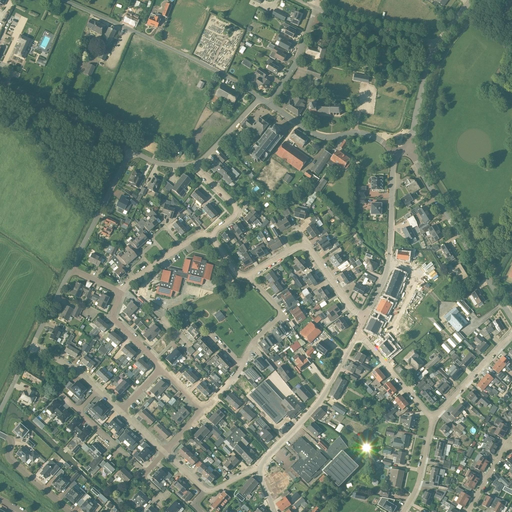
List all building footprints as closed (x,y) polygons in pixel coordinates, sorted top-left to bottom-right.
[(132,6),(142,9),(144,3),(134,0),(132,6)] [(161,16),(167,18),(172,6),(167,4),(166,8),(164,8),(161,16)] [(272,15),(284,22),(287,15),(275,9),(272,15)] [(293,19),(300,22),(303,15),(292,11),(291,15),(294,16),(293,19)] [(123,23),(134,28),(138,18),(135,16),(134,18),(127,14),(123,23)] [(151,25),(157,28),(160,19),(155,17),(155,16),(151,15),(147,24),(150,26),(151,25)] [(95,37),(100,39),(105,27),(95,23),(95,22),(89,20),(86,28),(91,30),(91,31),(97,34),(95,37)] [(293,28),(284,23),(283,26),(285,27),(282,33),(293,38),(296,33),(291,30),(293,28)] [(315,42),(324,45),(324,43),(328,44),(328,41),(325,40),(328,29),(319,27),(315,42)] [(102,47),(106,49),(108,44),(110,43),(115,32),(108,29),(103,39),(104,42),(102,47)] [(279,46),(288,51),(291,45),(287,43),(288,39),(280,35),(277,41),(280,42),(279,46)] [(24,51),(26,46),(29,48),(32,41),(20,36),(17,42),(20,43),(14,54),(24,59),(27,52),(24,51)] [(305,56),(323,62),(326,50),(309,45),(305,56)] [(276,58),(283,62),(286,57),(282,55),(284,52),(275,47),(270,57),(275,60),(276,58)] [(108,52),(103,50),(98,59),(104,61),(108,52)] [(36,63),(44,66),(47,61),(38,57),(36,63)] [(275,74),(279,68),(273,65),(274,62),(269,59),(266,64),(269,66),(268,69),(275,74)] [(84,74),(90,77),(95,67),(88,64),(84,74)] [(260,85),(265,89),(268,86),(269,86),(270,84),(269,83),(270,82),(264,78),(267,73),(259,68),(257,73),(261,75),(255,84),(259,86),(260,85)] [(322,72),(308,68),(306,74),(320,78),(322,72)] [(205,84),(199,82),(197,88),(203,90),(205,84)] [(220,98),(233,105),(240,94),(222,84),(212,101),(217,104),(220,98)] [(285,108),(298,116),(303,109),(304,107),(304,106),(305,105),(304,104),(306,102),(296,96),(292,102),(290,101),(285,108)] [(316,114),(330,115),(330,114),(340,115),(342,112),(343,109),(340,106),(330,105),(330,104),(317,104),(317,102),(312,102),(312,105),(310,105),(309,112),(316,113),(316,114)] [(246,126),(262,138),(268,130),(270,127),(269,126),(259,118),(254,125),(246,119),(240,126),(243,129),(246,126)] [(259,161),(263,163),(270,153),(281,139),(281,140),(283,137),(279,133),(280,133),(281,133),(280,132),(281,131),(276,128),(275,129),(275,128),(274,129),(275,129),(274,130),(273,129),(271,128),(271,127),(270,127),(268,130),(262,138),(258,143),(254,148),(252,147),(247,153),(251,157),(251,158),(252,158),(253,160),(252,160),(253,161),(253,160),(255,161),(254,162),(255,162),(257,162),(257,163),(258,162),(257,162),(259,161)] [(309,138),(296,129),(289,139),(302,148),(309,138)] [(339,147),(343,150),(348,143),(344,141),(339,147)] [(309,159),(285,142),(276,155),(300,172),(309,159)] [(316,164),(323,169),(332,156),(325,151),(316,164)] [(344,167),(346,169),(351,163),(348,161),(349,160),(337,152),(334,157),(332,156),(327,165),(333,169),(336,164),(343,168),(344,167)] [(217,158),(223,164),(227,159),(221,153),(217,158)] [(220,162),(216,159),(209,166),(212,170),(213,169),(215,172),(216,171),(224,177),(222,179),(228,185),(231,183),(236,178),(231,173),(232,172),(224,164),(222,166),(221,165),(220,167),(218,164),(220,162)] [(311,171),(318,175),(323,169),(316,164),(311,171)] [(307,170),(304,174),(317,183),(319,179),(307,170)] [(140,175),(133,172),(128,181),(132,183),(131,185),(138,188),(142,181),(138,179),(140,175)] [(282,180),(288,184),(292,178),(286,174),(282,180)] [(191,181),(183,175),(171,190),(179,196),(191,181)] [(146,188),(155,193),(160,182),(153,178),(150,185),(149,184),(146,188)] [(313,191),(318,195),(327,182),(322,178),(313,191)] [(371,190),(382,190),(382,178),(370,178),(369,180),(369,183),(370,184),(371,184),(371,190)] [(406,188),(410,196),(420,190),(416,182),(415,182),(414,181),(415,181),(408,179),(408,180),(407,180),(406,182),(405,182),(404,183),(405,184),(406,184),(405,187),(406,186),(406,187),(406,188)] [(138,195),(139,196),(140,194),(144,196),(147,190),(142,188),(138,195)] [(191,196),(196,201),(201,195),(196,190),(191,196)] [(305,203),(310,206),(318,195),(313,191),(311,194),(305,203)] [(123,209),(126,211),(128,207),(125,206),(128,202),(124,200),(126,197),(122,195),(120,199),(116,206),(122,209),(123,209)] [(196,201),(201,205),(206,199),(201,195),(196,201)] [(402,199),(407,208),(411,205),(410,202),(413,201),(409,195),(402,199)] [(136,206),(139,201),(132,197),(129,202),(136,206)] [(169,208),(170,206),(169,206),(170,202),(165,201),(165,203),(164,203),(164,204),(161,213),(166,215),(167,215),(168,208),(169,208)] [(202,210),(207,214),(212,209),(208,204),(202,210)] [(371,215),(381,215),(381,204),(371,204),(371,215)] [(294,217),(300,219),(301,210),(302,207),(299,206),(299,205),(296,206),(296,209),(294,217)] [(424,224),(425,225),(430,222),(429,220),(433,218),(432,218),(428,213),(429,212),(425,207),(420,210),(418,206),(410,211),(412,213),(413,216),(418,213),(422,220),(422,221),(424,224)] [(165,218),(171,219),(173,213),(176,213),(177,211),(169,208),(168,208),(167,215),(166,215),(165,218)] [(207,214),(211,219),(217,214),(212,209),(207,214)] [(186,215),(190,219),(192,217),(190,215),(187,212),(186,210),(182,214),(184,216),(186,215)] [(146,219),(153,227),(158,223),(154,219),(157,217),(156,215),(152,211),(147,215),(148,217),(146,219)] [(253,211),(248,215),(258,224),(259,222),(256,219),(259,216),(253,211)] [(256,226),(258,224),(248,215),(244,220),(250,225),(252,223),(256,226)] [(412,226),(413,228),(417,226),(416,223),(417,223),(413,216),(407,220),(410,226),(412,226)] [(118,222),(111,218),(109,223),(107,222),(106,224),(105,224),(103,228),(101,233),(106,236),(107,232),(109,233),(111,230),(112,230),(114,225),(116,226),(118,222)] [(137,224),(137,225),(142,230),(145,227),(148,232),(153,227),(146,219),(144,218),(142,220),(142,219),(137,224)] [(310,234),(316,229),(320,227),(317,222),(320,220),(318,218),(313,221),(315,224),(313,225),(306,230),(310,234)] [(281,222),(286,229),(290,227),(286,219),(281,222)] [(261,226),(263,228),(269,222),(267,220),(261,226)] [(172,226),(176,231),(184,224),(182,222),(180,224),(178,221),(172,226)] [(276,225),(281,232),(286,229),(281,222),(276,225)] [(235,235),(239,240),(244,237),(242,234),(245,231),(240,223),(234,228),(237,233),(235,235)] [(176,231),(181,236),(186,231),(184,228),(186,227),(184,224),(176,231)] [(140,236),(137,239),(142,245),(147,240),(144,237),(147,235),(142,230),(137,225),(135,227),(139,231),(137,233),(140,236)] [(439,231),(436,225),(431,228),(429,225),(422,229),(424,233),(429,231),(435,241),(443,237),(443,236),(442,237),(439,231)] [(402,230),(408,241),(415,238),(409,227),(402,230)] [(310,234),(313,239),(320,234),(316,229),(310,234)] [(230,241),(233,245),(239,240),(235,235),(232,236),(229,231),(222,236),(227,243),(230,241)] [(318,243),(321,247),(331,241),(328,236),(329,236),(327,233),(325,234),(322,236),(323,239),(318,243)] [(277,238),(273,241),(277,248),(282,246),(277,238)] [(130,245),(132,248),(134,246),(137,249),(142,245),(137,239),(134,241),(132,239),(128,243),(130,245)] [(268,244),(272,251),(277,248),(273,241),(268,244)] [(330,252),(337,247),(339,245),(337,242),(332,246),(330,245),(331,244),(332,243),(332,242),(331,241),(321,247),(324,252),(328,250),(329,252),(330,252)] [(255,252),(259,259),(265,256),(262,251),(266,249),(262,243),(256,247),(258,250),(255,252)] [(450,257),(452,260),(457,257),(454,252),(453,253),(447,244),(441,248),(448,258),(450,257)] [(132,248),(130,245),(125,249),(127,252),(125,254),(131,261),(136,256),(134,254),(136,252),(132,248)] [(338,249),(337,247),(330,252),(331,254),(334,252),(336,255),(330,259),(331,261),(331,262),(333,264),(341,258),(338,255),(341,253),(342,250),(340,248),(338,249)] [(398,253),(397,259),(408,260),(409,255),(411,255),(412,251),(405,251),(405,254),(398,253)] [(124,262),(126,265),(131,261),(125,254),(123,256),(120,253),(116,257),(122,264),(124,262)] [(242,261),(246,267),(253,263),(249,256),(248,257),(246,253),(243,255),(245,259),(242,261)] [(88,262),(98,267),(102,259),(92,254),(91,255),(92,256),(91,258),(90,257),(88,262)] [(366,269),(372,272),(373,271),(376,268),(378,264),(372,262),(372,260),(372,258),(373,256),(366,254),(363,260),(365,261),(367,266),(366,269)] [(155,294),(170,298),(172,291),(178,293),(182,278),(187,279),(186,282),(202,285),(203,279),(209,281),(213,266),(207,264),(206,263),(206,261),(201,260),(201,258),(193,256),(192,260),(191,261),(185,260),(182,271),(168,268),(167,272),(163,271),(160,282),(161,282),(160,285),(159,284),(159,286),(157,287),(155,294)] [(291,264),(294,263),(289,256),(283,260),(285,263),(289,261),(291,264)] [(114,272),(120,278),(125,273),(123,270),(125,268),(115,257),(111,260),(118,268),(114,272)] [(293,268),(295,270),(304,262),(299,257),(293,262),(296,265),(293,268)] [(343,262),(341,258),(333,264),(334,267),(335,266),(336,268),(337,268),(339,271),(340,270),(341,272),(350,266),(349,264),(347,261),(344,261),(343,262)] [(295,270),(296,272),(300,269),(302,272),(308,267),(304,262),(295,270)] [(454,272),(460,282),(468,277),(460,264),(460,265),(459,266),(458,265),(453,268),(451,265),(446,268),(450,275),(454,272)] [(340,276),(343,280),(351,275),(350,273),(349,274),(347,271),(340,276)] [(265,277),(268,281),(279,274),(277,272),(274,274),(272,272),(265,277)] [(307,284),(317,277),(313,272),(307,276),(309,279),(306,282),(307,284)] [(268,281),(271,285),(277,281),(278,280),(277,278),(280,276),(279,274),(268,281)] [(343,280),(347,285),(353,280),(351,277),(352,277),(351,275),(343,280)] [(312,284),(314,287),(320,282),(317,277),(307,284),(309,286),(312,284)] [(305,286),(302,282),(299,278),(294,281),(300,289),(302,287),(305,286)] [(270,286),(273,291),(283,283),(282,281),(278,284),(277,281),(271,285),(270,286)] [(86,292),(88,289),(76,283),(71,294),(78,298),(82,290),(84,291),(86,292)] [(273,291),(276,295),(283,290),(281,288),(285,285),(283,283),(273,291)] [(353,291),(358,293),(362,285),(360,284),(360,285),(356,284),(353,291)] [(358,293),(362,296),(366,289),(363,287),(364,286),(362,285),(358,293)] [(316,297),(318,299),(328,292),(324,287),(318,291),(320,294),(316,297)] [(281,298),(284,302),(292,296),(287,289),(279,296),(280,298),(281,298)] [(302,292),(305,297),(310,293),(306,289),(302,292)] [(479,307),(480,307),(483,305),(483,304),(482,302),(484,301),(478,290),(473,294),(471,290),(466,293),(468,297),(471,295),(478,305),(479,307)] [(331,297),(328,292),(318,299),(319,301),(323,299),(325,302),(331,297)] [(311,298),(313,297),(311,295),(310,293),(305,297),(308,301),(310,305),(312,304),(313,303),(312,301),(310,298),(311,298)] [(99,300),(106,304),(109,298),(102,294),(100,298),(93,295),(92,297),(96,299),(99,300)] [(293,307),(299,302),(298,301),(296,300),(295,301),(292,296),(284,302),(288,307),(287,307),(289,310),(293,307)] [(96,306),(103,310),(106,304),(99,300),(96,306)] [(382,300),(379,306),(388,310),(391,305),(393,306),(395,303),(389,300),(387,303),(382,300)] [(290,313),(294,317),(301,311),(298,307),(296,305),(299,303),(299,302),(293,307),(289,310),(291,312),(290,313)] [(470,308),(463,302),(459,306),(465,313),(470,308)] [(127,308),(133,313),(137,308),(132,303),(127,308)] [(327,317),(330,322),(338,316),(336,313),(339,311),(335,305),(327,311),(330,315),(327,317)] [(59,317),(67,321),(70,315),(76,318),(80,308),(76,306),(73,313),(72,312),(73,310),(65,306),(59,317)] [(379,306),(376,311),(382,314),(380,317),(386,320),(388,316),(386,315),(388,310),(379,306)] [(128,318),(131,320),(133,318),(130,316),(133,313),(127,308),(123,312),(128,318)] [(448,321),(457,332),(467,323),(457,313),(458,312),(454,309),(444,318),(447,322),(448,321)] [(306,318),(305,316),(307,314),(304,310),(301,311),(294,317),(297,321),(299,324),(306,318)] [(219,311),(214,315),(217,320),(223,316),(219,311)] [(340,328),(342,331),(348,327),(344,321),(345,321),(343,317),(335,323),(339,329),(340,328)] [(91,333),(93,335),(103,323),(98,318),(93,324),(96,327),(91,333)] [(372,319),(369,325),(378,329),(381,324),(383,326),(385,322),(379,319),(377,322),(372,319)] [(495,326),(499,332),(504,329),(498,320),(491,324),(493,328),(495,326)] [(300,333),(310,344),(321,333),(311,322),(300,333)] [(93,335),(95,337),(100,330),(103,333),(108,327),(103,323),(93,335)] [(154,324),(148,330),(155,337),(160,331),(154,324)] [(190,338),(194,342),(198,337),(197,336),(201,332),(193,324),(189,328),(188,326),(183,330),(187,334),(188,333),(192,337),(190,338)] [(284,324),(279,327),(285,335),(287,337),(294,332),(293,331),(293,330),(292,328),(290,325),(286,327),(284,324)] [(369,325),(367,330),(376,335),(378,329),(369,325)] [(482,331),(485,336),(494,331),(491,326),(482,331)] [(49,338),(59,343),(61,340),(58,338),(62,330),(56,327),(52,334),(52,333),(49,338)] [(280,338),(285,335),(279,327),(275,330),(277,334),(274,336),(275,338),(276,337),(280,343),(282,341),(280,338)] [(142,336),(149,342),(155,337),(148,330),(142,336)] [(112,342),(117,336),(112,332),(107,338),(110,340),(104,347),(106,349),(110,344),(112,342)] [(443,348),(448,354),(465,339),(459,333),(443,348)] [(69,355),(70,355),(76,345),(70,342),(74,337),(71,335),(67,341),(70,343),(65,351),(67,353),(67,354),(69,355)] [(476,348),(482,353),(488,346),(483,341),(484,340),(478,335),(474,340),(479,344),(476,348)] [(122,340),(117,336),(112,342),(117,346),(122,340)] [(270,336),(266,339),(273,349),(277,346),(279,348),(282,346),(280,343),(276,337),(275,338),(273,339),(270,336)] [(388,336),(380,343),(382,346),(380,348),(383,352),(391,346),(388,343),(391,340),(388,336)] [(199,347),(206,341),(203,338),(196,344),(199,347)] [(261,348),(266,355),(269,353),(267,350),(271,347),(273,349),(266,339),(262,342),(264,346),(261,348)] [(463,342),(473,350),(475,348),(466,339),(463,342)] [(202,350),(209,344),(206,341),(199,347),(202,350)] [(290,347),(294,352),(302,346),(297,341),(290,347)] [(319,351),(324,356),(330,348),(321,341),(318,346),(321,348),(319,351)] [(70,355),(75,358),(78,353),(81,355),(83,352),(88,346),(84,344),(81,349),(79,347),(78,348),(75,346),(76,345),(70,355)] [(205,354),(212,347),(209,344),(202,350),(200,353),(203,356),(205,354)] [(121,351),(126,355),(131,349),(126,345),(121,351)] [(391,346),(383,352),(387,357),(389,355),(391,358),(400,350),(397,346),(394,349),(391,346)] [(205,354),(209,357),(215,351),(212,347),(205,354)] [(311,347),(306,353),(307,354),(308,356),(314,350),(311,347)] [(136,354),(131,349),(126,355),(124,358),(120,362),(122,363),(128,357),(131,360),(136,354)] [(170,354),(177,360),(181,356),(183,358),(186,354),(181,349),(178,352),(175,349),(170,354)] [(461,363),(466,368),(475,358),(466,349),(462,353),(467,357),(461,363)] [(409,364),(416,372),(424,363),(418,357),(419,357),(414,351),(405,360),(409,364)] [(213,358),(216,362),(222,356),(219,352),(213,358)] [(355,360),(362,364),(364,361),(368,363),(370,359),(359,353),(355,360)] [(450,358),(455,362),(459,357),(454,353),(450,358)] [(81,362),(86,365),(90,360),(92,358),(86,354),(85,356),(81,362)] [(172,365),(177,360),(170,354),(165,359),(172,365)] [(297,366),(300,371),(310,364),(307,359),(306,359),(303,355),(295,361),(298,365),(297,366)] [(216,362),(219,365),(225,359),(222,356),(216,362)] [(426,365),(429,370),(440,360),(436,356),(426,365)] [(510,370),(511,368),(507,364),(509,362),(503,357),(499,361),(510,370)] [(90,360),(86,365),(91,369),(93,367),(96,369),(100,363),(95,358),(92,362),(90,360)] [(133,375),(144,363),(139,358),(134,364),(137,367),(131,373),(130,372),(127,375),(130,379),(134,375),(133,375)] [(254,362),(254,363),(261,371),(267,366),(268,367),(270,365),(266,360),(264,362),(264,363),(259,358),(257,360),(256,360),(254,362)] [(219,365),(222,368),(228,362),(225,359),(219,365)] [(496,365),(502,370),(504,367),(509,372),(510,370),(499,361),(496,365)] [(227,370),(231,365),(228,362),(222,368),(220,370),(224,374),(228,371),(227,370)] [(149,367),(144,363),(133,375),(134,375),(136,377),(141,371),(144,373),(149,367)] [(354,372),(360,375),(363,368),(357,365),(356,367),(351,364),(348,371),(353,374),(354,372)] [(278,370),(287,382),(293,377),(284,365),(278,370)] [(502,370),(496,365),(492,369),(497,373),(495,375),(501,380),(505,376),(500,372),(502,370)] [(449,376),(454,381),(462,373),(454,366),(451,369),(454,371),(449,376)] [(440,367),(437,371),(443,377),(447,374),(440,367)] [(37,390),(46,376),(43,374),(42,376),(27,368),(23,377),(36,385),(34,388),(37,390)] [(95,374),(100,379),(106,373),(101,368),(95,374)] [(248,370),(245,373),(252,381),(258,375),(251,368),(250,369),(250,370),(249,371),(248,370)] [(378,369),(372,374),(374,377),(376,379),(382,373),(378,369)] [(183,375),(187,380),(192,375),(193,375),(194,373),(192,371),(191,373),(188,370),(183,375)] [(100,379),(105,383),(111,378),(106,373),(100,379)] [(386,378),(382,373),(376,379),(380,383),(386,378)] [(488,374),(484,378),(490,383),(492,385),(495,383),(497,385),(499,382),(492,375),(490,377),(488,374)] [(192,384),(197,379),(193,375),(192,375),(187,380),(192,384)] [(242,378),(237,383),(244,392),(250,387),(242,378)] [(329,396),(337,401),(347,382),(339,378),(329,396)] [(438,391),(443,395),(450,388),(448,385),(449,383),(443,378),(436,388),(439,391),(438,391)] [(480,382),(496,396),(498,393),(493,388),(492,390),(487,386),(490,383),(484,378),(480,382)] [(213,384),(218,388),(220,386),(216,383),(213,379),(211,381),(213,384)] [(118,385),(124,391),(129,386),(123,380),(118,385)] [(161,380),(155,386),(162,392),(167,386),(161,380)] [(427,382),(425,380),(417,387),(420,390),(428,384),(427,382)] [(73,395),(81,386),(77,381),(73,385),(71,383),(66,388),(73,395)] [(264,381),(249,396),(276,425),(286,415),(291,420),(302,410),(297,404),(289,396),(283,401),(264,381)] [(201,382),(196,388),(201,392),(206,387),(201,382)] [(377,397),(379,399),(383,395),(387,392),(393,387),(389,382),(383,387),(385,390),(377,397)] [(488,394),(491,396),(493,394),(495,396),(496,396),(480,382),(477,386),(482,391),(484,389),(489,393),(488,394)] [(205,397),(211,391),(208,389),(209,388),(212,386),(209,383),(206,387),(201,392),(205,397)] [(114,390),(119,395),(124,391),(118,385),(114,390)] [(86,390),(81,386),(73,395),(80,401),(85,396),(82,394),(86,390)] [(150,392),(156,398),(162,392),(155,386),(150,392)] [(297,393),(305,402),(312,396),(304,387),(299,391),(296,387),(292,390),(295,394),(297,393)] [(393,387),(387,392),(391,397),(397,391),(393,387)] [(28,402),(31,404),(31,403),(33,404),(36,398),(35,397),(37,393),(28,389),(26,393),(24,392),(21,399),(24,400),(23,401),(27,403),(28,402)] [(437,399),(435,396),(434,398),(429,392),(428,390),(425,392),(422,395),(424,397),(425,397),(431,405),(433,403),(434,404),(437,402),(436,401),(436,400),(437,399)] [(466,398),(474,404),(479,399),(477,398),(479,396),(476,393),(474,395),(471,392),(466,398)] [(225,400),(231,405),(237,398),(231,393),(225,400)] [(399,406),(405,400),(401,396),(395,401),(397,403),(394,406),(395,408),(399,406)] [(167,403),(171,407),(176,401),(172,397),(167,403)] [(480,401),(486,407),(490,403),(483,397),(480,401)] [(151,398),(143,406),(146,408),(151,403),(156,408),(159,405),(151,398)] [(231,405),(236,410),(242,404),(237,398),(231,405)] [(399,406),(403,410),(409,405),(405,400),(399,406)] [(53,413),(56,415),(60,410),(58,408),(60,406),(54,401),(47,409),(52,414),(53,413)] [(95,415),(103,406),(98,402),(95,406),(92,403),(88,408),(95,415)] [(332,408),(343,416),(347,411),(335,403),(332,408)] [(382,408),(384,411),(387,409),(390,406),(388,403),(382,408)] [(456,409),(463,416),(466,413),(463,410),(465,408),(466,410),(468,408),(465,404),(463,407),(460,404),(456,409)] [(107,410),(103,406),(95,415),(102,421),(106,416),(104,414),(107,410)] [(244,417),(250,411),(245,406),(239,413),(242,415),(243,415),(245,416),(244,417)] [(177,413),(184,419),(189,413),(182,407),(177,413)] [(311,417),(315,421),(317,419),(319,420),(325,413),(319,408),(311,417)] [(145,409),(138,416),(142,420),(149,413),(145,409)] [(387,415),(389,417),(397,411),(395,409),(387,415)] [(452,419),(455,422),(459,418),(460,419),(463,416),(456,409),(451,415),(453,417),(452,419)] [(63,412),(60,410),(56,415),(58,417),(57,418),(63,424),(70,415),(65,410),(63,412)] [(214,415),(223,423),(225,421),(222,419),(225,416),(218,410),(214,415)] [(246,419),(249,422),(256,416),(250,411),(244,417),(245,417),(247,418),(246,419)] [(510,421),(511,423),(511,413),(511,412),(508,414),(506,411),(502,415),(508,423),(510,421)] [(149,413),(142,420),(146,423),(152,416),(149,413)] [(171,419),(178,425),(184,419),(177,413),(171,419)] [(209,420),(215,426),(218,423),(221,425),(223,423),(214,415),(209,420)] [(152,416),(146,423),(150,427),(156,420),(152,416)] [(401,417),(399,423),(403,423),(404,422),(407,423),(406,428),(413,430),(415,419),(408,417),(408,418),(401,417)] [(113,428),(119,421),(117,419),(115,418),(108,425),(113,428)] [(261,437),(267,443),(273,437),(268,432),(271,430),(260,418),(255,422),(262,429),(260,430),(264,434),(261,437)] [(498,429),(505,433),(508,428),(502,424),(504,422),(497,418),(495,423),(499,426),(498,429)] [(75,433),(80,428),(78,426),(80,424),(74,419),(66,427),(72,432),(73,431),(75,433)] [(156,420),(150,427),(153,430),(160,423),(156,420)] [(121,424),(119,421),(113,428),(117,432),(121,428),(123,425),(121,424)] [(160,423),(153,430),(157,434),(164,427),(160,423)] [(307,429),(316,437),(322,431),(313,423),(307,429)] [(335,430),(340,433),(344,426),(340,423),(335,430)] [(459,423),(455,427),(461,432),(465,428),(459,423)] [(24,436),(27,440),(28,439),(27,439),(29,438),(28,434),(27,433),(28,431),(20,424),(19,424),(17,424),(16,426),(16,428),(13,431),(22,439),(24,436)] [(286,424),(279,431),(283,435),(290,427),(286,424)] [(449,433),(453,429),(450,426),(448,428),(445,425),(440,430),(444,434),(444,435),(447,438),(450,434),(449,433)] [(203,426),(199,431),(208,439),(212,434),(210,432),(203,426)] [(164,427),(157,434),(161,437),(168,430),(164,427)] [(246,447),(251,441),(239,429),(237,427),(232,432),(232,433),(226,439),(230,444),(229,445),(233,449),(234,449),(249,465),(257,457),(246,447)] [(455,427),(453,429),(460,435),(462,433),(461,432),(455,427)] [(82,430),(80,428),(75,433),(78,436),(77,437),(82,442),(90,434),(84,428),(82,430)] [(124,430),(121,428),(117,432),(115,434),(118,437),(124,430)] [(496,435),(502,439),(505,433),(498,429),(496,432),(492,429),(489,434),(495,437),(496,435)] [(194,436),(200,442),(203,439),(206,441),(208,439),(199,431),(194,436)] [(220,438),(223,442),(225,440),(220,435),(215,431),(212,433),(218,438),(219,439),(220,438)] [(127,442),(134,435),(132,433),(130,432),(127,435),(124,433),(119,439),(122,443),(125,440),(127,442)] [(136,437),(134,435),(127,442),(130,445),(128,448),(131,451),(137,445),(135,443),(138,439),(136,438),(136,437)] [(409,437),(402,435),(401,441),(394,439),(393,447),(403,450),(403,447),(407,448),(409,437)] [(487,445),(496,450),(499,445),(493,442),(495,439),(489,436),(487,439),(489,440),(487,445)] [(301,459),(292,468),(307,484),(312,478),(314,479),(322,471),(339,487),(359,467),(357,465),(359,463),(340,437),(325,452),(318,445),(316,446),(318,449),(316,451),(308,444),(301,438),(291,448),(300,457),(301,459)] [(26,443),(32,448),(34,445),(28,440),(26,443)] [(438,443),(436,450),(446,452),(447,447),(443,447),(443,444),(446,444),(446,441),(442,440),(441,444),(438,443)] [(318,444),(325,451),(328,448),(321,441),(318,444)] [(89,449),(98,457),(104,451),(100,448),(95,443),(89,449)] [(144,443),(141,447),(144,449),(141,452),(148,458),(150,456),(152,454),(149,451),(151,449),(144,443)] [(85,444),(81,447),(86,452),(89,448),(85,444)] [(201,448),(208,455),(210,453),(207,450),(208,449),(202,444),(200,447),(201,448)] [(77,445),(72,451),(75,454),(80,448),(77,445)] [(223,449),(229,455),(232,451),(227,445),(223,449)] [(493,455),(496,450),(487,445),(484,450),(482,449),(480,453),(488,457),(490,454),(493,455)] [(22,460),(25,463),(29,458),(33,462),(38,455),(33,451),(31,454),(23,447),(16,454),(22,459),(22,460)] [(179,453),(183,457),(189,451),(184,447),(179,453)] [(438,460),(442,461),(443,458),(441,458),(441,455),(445,456),(446,452),(436,450),(435,456),(438,457),(438,460)] [(183,457),(188,462),(196,453),(194,456),(189,451),(183,457)] [(148,458),(141,452),(139,454),(136,452),(133,456),(139,461),(141,459),(144,462),(146,460),(148,458)] [(396,464),(403,465),(406,454),(398,452),(398,453),(394,452),(392,457),(397,458),(396,464)] [(188,462),(193,466),(198,460),(196,458),(198,455),(196,453),(188,462)] [(477,463),(486,468),(489,462),(482,458),(483,456),(479,454),(478,457),(480,458),(477,463)] [(226,458),(234,466),(239,461),(233,456),(230,459),(228,456),(226,458)] [(505,464),(510,469),(511,466),(511,457),(506,463),(504,461),(502,464),(504,466),(505,464)] [(224,466),(230,471),(234,466),(226,458),(224,460),(227,463),(224,466)] [(88,466),(93,470),(97,466),(97,465),(99,463),(95,459),(88,466)] [(108,473),(110,475),(114,470),(114,466),(111,463),(107,463),(107,462),(105,460),(104,460),(99,465),(104,469),(104,470),(104,472),(106,474),(108,474),(108,473)] [(476,469),(483,473),(486,468),(477,463),(475,461),(470,469),(474,471),(476,469)] [(43,471),(39,474),(45,479),(49,474),(53,477),(60,468),(55,464),(51,468),(46,465),(42,470),(43,471)] [(197,470),(202,474),(207,468),(203,464),(197,470)] [(90,473),(93,476),(100,468),(97,466),(93,470),(90,473)] [(443,477),(445,470),(441,469),(441,467),(437,466),(436,469),(432,468),(431,475),(437,476),(443,477)] [(119,477),(126,483),(132,477),(123,468),(114,477),(117,480),(119,477)] [(202,474),(206,479),(212,473),(207,468),(202,474)] [(53,486),(56,488),(64,479),(61,477),(62,476),(63,472),(61,469),(55,476),(57,477),(52,482),(51,484),(53,486)] [(158,471),(156,473),(163,480),(165,477),(168,480),(172,476),(165,470),(163,472),(160,469),(158,471)] [(380,496),(388,497),(389,491),(388,491),(392,487),(401,488),(400,488),(399,488),(401,477),(403,477),(404,472),(392,469),(388,486),(385,490),(381,489),(380,496)] [(468,480),(476,485),(479,480),(476,478),(477,476),(469,471),(465,478),(468,480)] [(72,483),(73,482),(79,475),(76,473),(69,480),(72,483)] [(160,482),(163,480),(156,473),(154,476),(152,478),(155,481),(153,483),(160,489),(163,485),(160,482)] [(206,479),(211,483),(217,477),(212,473),(206,479)] [(432,485),(437,486),(438,480),(436,480),(437,476),(431,475),(430,482),(433,483),(432,485)] [(258,484),(251,477),(243,487),(239,492),(249,500),(252,497),(249,494),(250,493),(258,484)] [(270,481),(278,494),(285,490),(277,477),(270,481)] [(56,488),(61,492),(68,483),(64,479),(56,488),(56,489),(56,488)] [(182,498),(186,502),(192,496),(188,491),(187,492),(185,490),(188,487),(179,479),(174,485),(180,490),(178,492),(183,496),(182,498)] [(461,486),(469,490),(470,488),(473,490),(476,485),(468,480),(465,485),(463,484),(461,486)] [(65,496),(69,500),(77,491),(73,488),(76,485),(73,482),(72,483),(68,488),(71,489),(65,496)] [(503,487),(494,482),(493,484),(497,487),(496,487),(501,490),(503,487)] [(459,498),(467,503),(470,497),(463,493),(464,491),(457,487),(455,491),(460,496),(459,498)] [(73,504),(74,504),(79,498),(81,500),(86,494),(80,488),(77,491),(69,500),(73,504)] [(444,496),(446,491),(445,491),(438,490),(437,492),(436,494),(437,495),(436,497),(439,499),(442,500),(444,496)] [(149,499),(140,491),(132,500),(138,506),(140,504),(143,506),(149,499)] [(422,503),(430,506),(432,502),(428,501),(431,495),(433,495),(434,493),(429,491),(428,494),(425,492),(422,499),(423,499),(422,503)] [(212,506),(218,511),(230,498),(224,492),(212,506)] [(276,504),(281,511),(291,505),(301,497),(297,492),(288,500),(285,497),(276,504)] [(81,511),(82,511),(84,511),(91,503),(89,501),(91,498),(87,494),(82,499),(85,502),(80,508),(82,510),(81,511)] [(491,502),(494,504),(497,498),(492,495),(490,498),(487,496),(482,505),(488,508),(491,502)] [(382,497),(379,502),(385,505),(383,508),(390,511),(394,511),(396,510),(395,510),(396,507),(390,503),(392,500),(382,497)] [(286,511),(292,511),(305,501),(302,498),(293,506),(294,506),(289,510),(286,511)] [(458,504),(464,508),(467,503),(459,498),(456,503),(453,501),(452,503),(457,506),(458,504)] [(494,511),(500,511),(504,506),(505,507),(507,503),(503,500),(502,501),(497,498),(494,504),(497,506),(494,511)] [(177,511),(181,507),(175,501),(166,510),(168,511),(177,511)] [(92,511),(94,510),(96,511),(97,511),(102,507),(97,503),(94,506),(91,503),(84,511),(92,511)]
